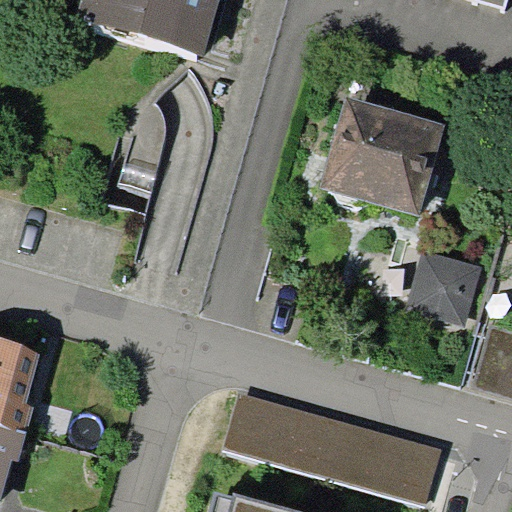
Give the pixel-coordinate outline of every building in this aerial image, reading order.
[(201,0),(67,0),(59,30),(184,65),(201,0)] [(503,0),(461,0),(500,12),(503,0)] [(442,132),(331,103),(306,197),(418,226),(442,132)] [(511,338),(487,330),(468,392),(511,405),(511,338)] [(0,488),(36,357),(0,346),(0,488)] [(350,511),(243,482),(234,511),(350,511)]
